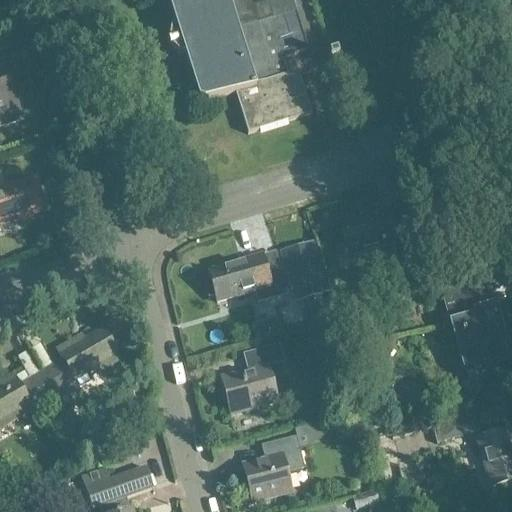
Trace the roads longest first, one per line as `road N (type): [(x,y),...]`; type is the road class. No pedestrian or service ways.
road 1 (residential): [(143,238),(455,144)]
road 2 (residential): [(143,238),(203,511)]
road 3 (residential): [(143,238),(65,0)]
road 4 (residential): [(30,282),(143,238)]
